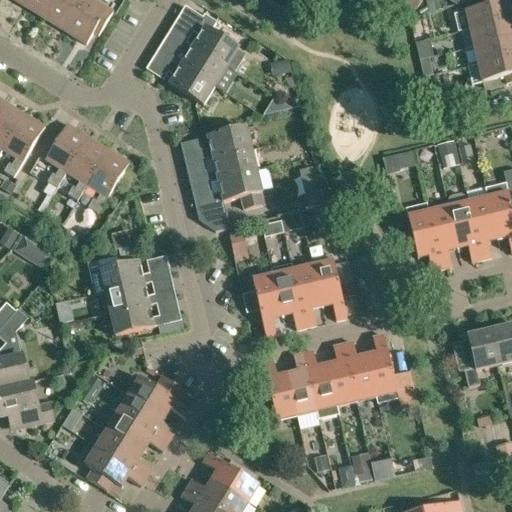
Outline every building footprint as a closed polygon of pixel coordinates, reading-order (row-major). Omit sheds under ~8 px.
[(29,0),(24,8),(45,21),(57,0),(29,0)] [(57,0),(45,21),(65,33),(85,0),(57,0)] [(85,0),(65,33),(87,46),(93,35),(98,38),(113,14),(108,11),(94,2),(95,0),(85,0)] [(423,0),(407,0),(415,11),(424,0),(423,0)] [(511,3),(511,4),(511,3),(465,14),(470,33),(511,22),(511,3)] [(193,49),(227,70),(234,74),(235,73),(234,73),(244,58),(237,54),(239,51),(211,33),(217,24),(204,16),(202,19),(185,8),(178,20),(179,25),(199,38),(193,48),(193,49)] [(511,22),(470,33),(474,50),(511,40),(511,22)] [(193,49),(193,48),(169,34),(164,42),(188,57),(182,67),(181,67),(215,89),(227,70),(193,49)] [(511,59),(511,40),(474,50),(478,67),(511,59)] [(181,67),(182,67),(158,52),(152,61),(176,76),(169,87),(203,108),(215,89),(181,67)] [(511,77),(511,59),(478,67),(482,85),(504,80),(511,77)] [(25,116),(4,104),(0,110),(0,156),(3,152),(25,116)] [(25,116),(3,152),(16,160),(12,167),(9,165),(4,174),(14,180),(45,129),(25,116)] [(52,199),(67,175),(89,140),(67,126),(45,162),(60,171),(56,177),(53,176),(47,185),(49,186),(44,194),(52,199)] [(213,161),(252,152),(246,130),(208,139),(211,152),(183,158),(186,168),(213,161)] [(109,152),(89,140),(67,175),(80,184),(76,190),(73,188),(68,197),(77,203),(87,188),(109,152)] [(438,147),(441,161),(441,163),(457,159),(457,158),(454,146),(453,143),(438,147)] [(109,152),(87,188),(100,196),(97,203),(94,201),(88,210),(98,216),(130,165),(109,152)] [(213,161),(216,173),(189,180),(191,190),(218,183),(257,173),(252,152),(213,161)] [(413,156),(385,162),(388,173),(416,167),(413,156)] [(218,183),(221,195),(194,201),(196,211),(241,200),(244,212),(265,207),(257,173),(218,183)] [(511,194),(508,195),(488,200),(498,242),(508,240),(511,256),(511,255),(511,194)] [(498,242),(488,200),(468,204),(481,263),(491,260),(488,245),(498,242)] [(468,204),(448,209),(458,252),(468,249),(471,265),(481,263),(468,204)] [(458,252),(448,209),(428,214),(442,272),(452,270),(448,254),(458,252)] [(442,272),(428,214),(408,219),(418,261),(428,258),(432,274),(442,272)] [(230,235),(233,247),(244,244),(241,232),(230,235)] [(35,241),(28,253),(52,267),(59,255),(35,241)] [(172,280),(170,274),(169,270),(142,277),(139,264),(119,269),(117,259),(98,263),(88,265),(95,297),(100,296),(105,295),(144,286),(172,280)] [(313,268),(323,310),(333,308),(336,323),(347,321),(333,263),(313,268)] [(323,310),(313,268),(293,272),(306,330),(316,328),(313,312),(323,310)] [(306,330),(293,272),(273,277),(283,319),(293,317),(297,333),(306,330)] [(283,319),(273,277),(253,282),(266,340),(277,337),(273,322),(283,319)] [(105,295),(100,296),(103,309),(108,308),(110,316),(149,307),(149,308),(177,301),(174,292),(147,298),(144,286),(105,295)] [(152,320),(149,308),(149,307),(110,316),(115,338),(182,323),(179,313),(152,320)] [(0,331),(13,316),(4,308),(0,312),(0,331)] [(0,391),(29,385),(28,384),(22,358),(22,359),(16,335),(28,321),(18,311),(0,331),(0,341),(6,346),(7,345),(11,361),(0,363),(0,391)] [(511,327),(491,333),(499,368),(511,364),(511,327)] [(499,368),(491,333),(468,338),(468,342),(452,346),(457,367),(463,366),(464,371),(463,371),(468,390),(480,387),(476,373),(499,368)] [(376,355),(366,357),(376,400),(378,406),(398,401),(397,395),(396,391),(393,378),(392,373),(389,362),(383,337),(373,340),(376,355)] [(353,344),(343,346),(357,405),(376,400),(366,357),(357,360),(353,344)] [(337,365),(327,367),(337,409),(357,405),(343,346),(333,349),(337,365)] [(313,353),(303,356),(317,414),(337,409),(327,367),(317,369),(313,353)] [(317,414),(303,356),(293,358),(297,374),(287,376),(297,418),(317,414)] [(297,418),(287,376),(277,379),(273,363),(263,365),(277,423),(297,418)] [(393,378),(396,391),(397,395),(414,391),(410,374),(393,378)] [(128,397),(165,420),(171,411),(184,420),(190,411),(180,405),(187,394),(162,379),(156,389),(139,379),(128,397)] [(32,383),(28,384),(29,385),(0,391),(0,415),(1,419),(24,414),(27,428),(53,422),(49,407),(38,409),(32,383)] [(165,420),(128,397),(118,414),(168,446),(174,437),(160,429),(165,420)] [(118,414),(107,432),(144,455),(149,446),(163,455),(168,446),(118,414)] [(107,432),(96,449),(147,481),(152,472),(138,463),(144,455),(107,432)] [(147,481),(96,449),(85,467),(93,472),(87,481),(108,494),(113,485),(122,490),(128,481),(141,489),(147,481)] [(375,483),(370,463),(368,455),(350,460),(354,477),(357,477),(359,487),(375,483)] [(211,483),(248,505),(259,488),(209,456),(203,465),(217,474),(211,483)] [(332,478),(331,473),(331,471),(329,472),(325,457),(313,460),(317,475),(318,475),(320,477),(328,475),(329,479),(332,478)] [(377,461),(370,463),(375,483),(381,481),(380,476),(389,474),(387,462),(378,464),(377,461)] [(331,473),(332,478),(336,493),(355,488),(350,468),(331,473)] [(11,511),(0,505),(9,491),(6,489),(8,485),(0,480),(0,511),(11,511)] [(192,483),(187,491),(220,511),(244,511),(248,505),(211,483),(206,491),(192,483)] [(220,511),(187,491),(182,500),(195,508),(193,511),(220,511)]
